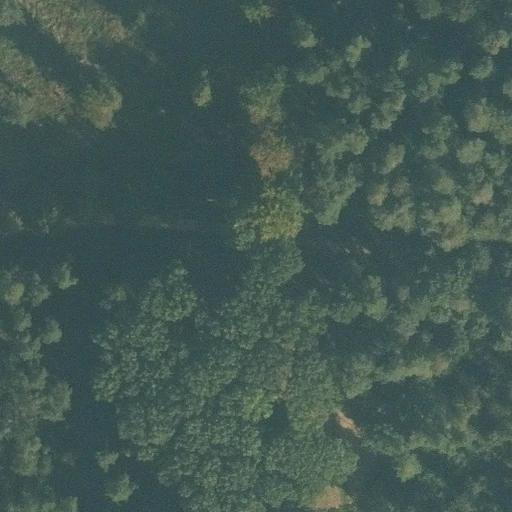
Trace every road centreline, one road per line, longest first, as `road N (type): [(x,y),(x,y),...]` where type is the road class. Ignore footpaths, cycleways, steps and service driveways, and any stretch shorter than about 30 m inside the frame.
road 1 (track): [(314,243),(110,213),(0,227)]
road 2 (track): [(314,243),(353,511)]
road 3 (track): [(314,243),(280,0)]
road 4 (track): [(511,271),(314,243)]
